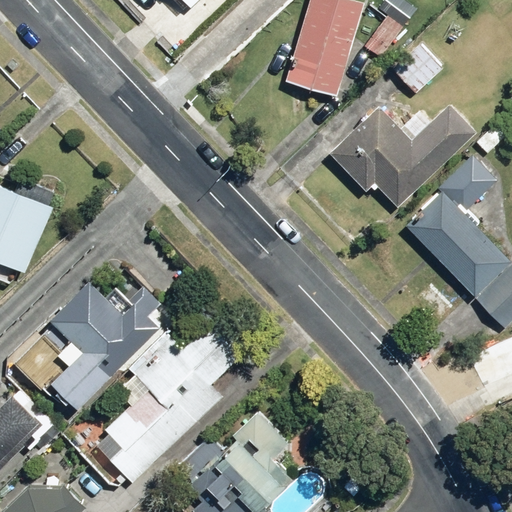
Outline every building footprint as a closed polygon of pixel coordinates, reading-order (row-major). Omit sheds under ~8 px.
[(175,0),(183,9),(192,0),(175,0)] [(349,0),(307,0),(280,80),(325,95),(357,3),(349,0)] [(419,42),(389,69),(411,93),(441,66),(419,42)] [(370,183),(393,207),(470,132),(444,106),(406,143),(371,107),(324,153),(361,191),(370,183)] [(51,208),(0,185),(0,263),(23,273),(51,208)] [(402,226),(502,328),(511,318),(511,267),(438,191),(402,226)] [(63,378),(87,402),(168,322),(145,298),(132,310),(98,275),(61,311),(96,346),(63,378)] [(100,435),(140,477),(230,391),(219,380),(254,347),(222,313),(190,343),(175,327),(137,363),(155,383),(100,435)] [(0,463),(51,413),(24,387),(0,410),(0,463)] [(301,442),(265,406),(225,444),(218,436),(184,468),(210,495),(198,506),(204,511),(261,511),(298,478),(281,461),(301,442)] [(54,464),(2,511),(81,511),(91,503),(54,464)]
